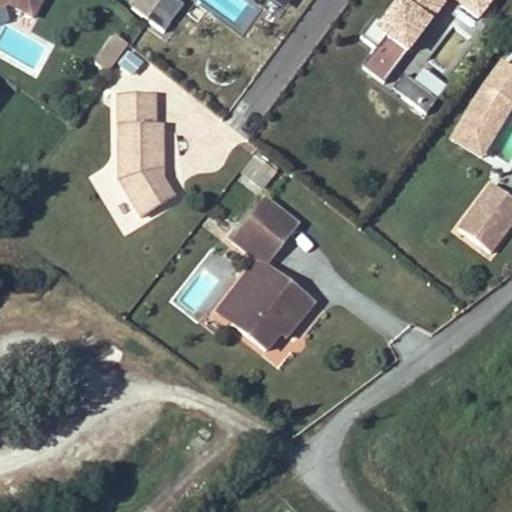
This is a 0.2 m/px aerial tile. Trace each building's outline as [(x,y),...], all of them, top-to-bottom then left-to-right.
[(33,15),(41,0),(0,0),(0,4),(10,2),(33,15)] [(163,37),(184,10),(170,0),(138,0),(130,12),(163,37)] [(269,0),(287,12),(295,0),(269,0)] [(399,77),(446,9),(433,0),(396,0),(366,44),(376,51),(361,73),(427,118),(446,90),(420,73),(411,86),(399,77)] [(447,0),(481,24),(498,0),(447,0)] [(115,67),(135,39),(123,30),(102,59),(115,67)] [(117,70),(132,79),(142,63),(127,53),(117,70)] [(511,72),(503,66),(451,139),(479,158),(511,111),(511,72)] [(161,166),(171,166),(169,123),(161,124),(160,93),(124,95),(128,180),(151,215),(177,198),(162,175),(161,166)] [(171,175),(171,166),(161,166),(162,175),(177,198),(183,195),(171,175)] [(458,232),(490,256),(511,226),(511,204),(491,188),(458,232)] [(274,193),(259,213),(294,239),(309,219),(274,193)] [(268,255),(248,283),(263,294),(245,318),(281,345),(299,321),(305,325),(325,297),(277,261),(294,239),(259,213),(242,235),(268,255)] [(263,294),(248,283),(230,306),(245,318),(263,294)]
